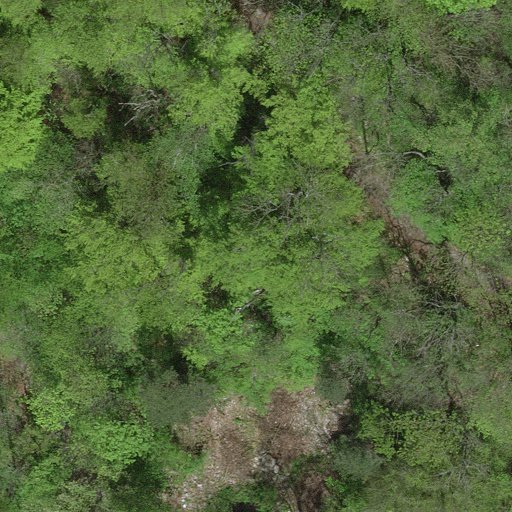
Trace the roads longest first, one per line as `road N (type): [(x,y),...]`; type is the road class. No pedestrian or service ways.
road 1 (track): [(247,0),(348,155),(417,228),(511,301)]
road 2 (track): [(104,511),(0,332)]
